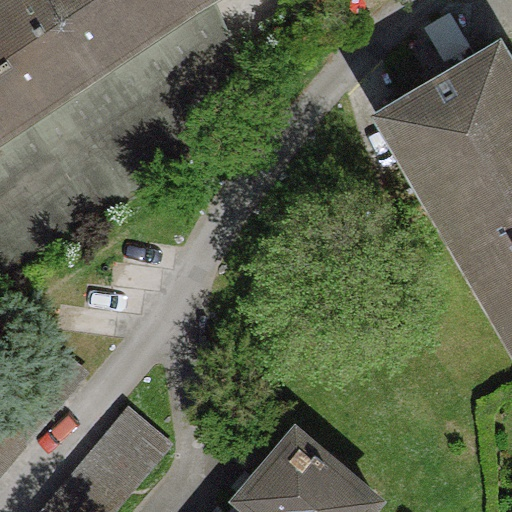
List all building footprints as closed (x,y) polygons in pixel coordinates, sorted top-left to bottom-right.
[(147,0),(0,0),(0,67),(30,111),(163,23),(147,0)] [(0,287),(273,105),(240,55),(226,21),(216,0),(197,0),(163,23),(30,111),(0,130),(0,287)] [(147,0),(163,23),(197,0),(147,0)] [(511,64),(500,44),(453,71),(386,110),(415,161),(418,160),(511,321),(511,64)] [(0,67),(0,130),(30,111),(0,67)] [(0,473),(88,370),(43,332),(0,383),(0,473)] [(112,511),(172,441),(129,405),(38,511),(112,511)] [(362,511),(376,497),(297,430),(283,447),(255,479),(247,472),(234,487),(259,508),(255,511),(362,511)]
